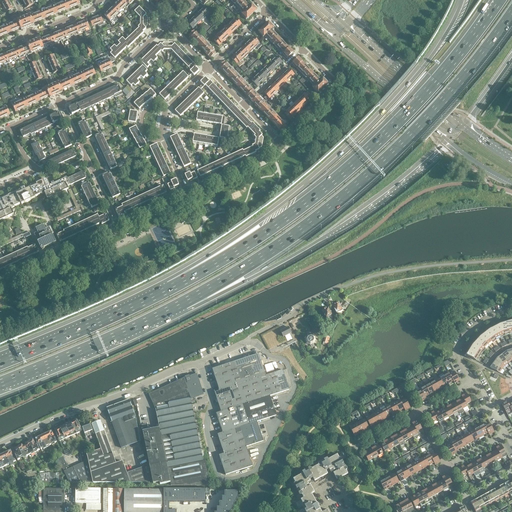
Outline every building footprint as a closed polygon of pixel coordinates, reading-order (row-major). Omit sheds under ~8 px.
[(33,5),(30,0),(29,0),(24,3),(26,8),(33,5)] [(68,9),(64,0),(63,0),(60,1),(61,2),(59,3),(62,11),(68,9)] [(74,6),(71,0),(64,0),(68,9),(74,6)] [(130,5),(124,0),(120,0),(118,2),(124,9),(126,7),(126,8),(130,5)] [(239,9),(245,3),(242,0),(239,0),(235,4),(239,9)] [(124,9),(118,2),(114,7),(121,14),(124,11),(123,10),(124,9)] [(13,9),(10,3),(4,7),(6,12),(13,9)] [(62,11),(59,3),(57,4),(57,3),(53,4),(56,14),(62,11)] [(243,14),(251,6),(249,4),(248,5),(248,6),(245,3),(239,9),(242,12),(241,12),(243,14)] [(56,14),(53,4),(49,6),(49,7),(47,8),(51,16),(56,14)] [(254,13),(256,11),(256,10),(257,9),(252,4),(251,6),(243,14),(241,15),(246,20),(247,19),(248,19),(249,17),(254,12),(254,13)] [(121,14),(114,7),(109,11),(115,17),(117,16),(117,17),(121,14)] [(138,15),(143,11),(139,7),(135,12),(138,15)] [(209,12),(204,7),(200,11),(205,17),(209,12)] [(51,16),(47,8),(45,9),(45,8),(41,9),(45,18),(51,16)] [(45,18),(41,9),(37,11),(37,12),(36,13),(39,21),(45,18)] [(115,17),(109,11),(104,16),(105,16),(106,16),(105,17),(106,17),(109,21),(111,23),(115,20),(114,19),(115,17)] [(148,17),(146,15),(147,14),(143,11),(138,15),(140,18),(136,18),(136,21),(140,21),(148,21),(148,17)] [(205,17),(200,11),(196,15),(201,21),(205,17)] [(39,21),(36,13),(34,13),(33,12),(29,14),(29,15),(29,14),(33,23),(39,21)] [(29,14),(29,15),(24,17),(18,19),(17,19),(21,28),(21,30),(29,27),(31,26),(34,25),(33,23),(29,14)] [(103,22),(102,20),(101,17),(101,16),(101,17),(100,16),(101,16),(100,15),(95,17),(98,24),(103,22)] [(201,21),(196,15),(192,19),(197,25),(201,21)] [(98,24),(95,17),(89,20),(90,20),(90,21),(90,22),(90,21),(92,27),(98,24)] [(21,28),(17,19),(18,19),(13,20),(14,21),(12,22),(15,30),(21,28)] [(197,25),(192,19),(187,23),(188,24),(192,28),(193,29),(197,25)] [(235,30),(242,24),(236,19),(234,20),(233,19),(229,24),(235,30)] [(89,27),(87,23),(88,22),(87,22),(87,21),(81,23),(84,31),(86,31),(86,32),(91,30),(90,27),(89,27)] [(145,28),(147,26),(148,21),(140,21),(140,25),(138,27),(139,28),(143,32),(146,28),(145,28)] [(15,30),(12,22),(10,23),(10,22),(6,24),(10,33),(15,30)] [(263,37),(264,36),(272,28),(274,27),(269,22),(268,23),(266,25),(262,29),(261,29),(260,31),(260,32),(258,33),(263,37)] [(84,31),(81,23),(75,26),(79,35),(83,33),(82,32),(84,31)] [(10,33),(6,24),(2,25),(2,26),(0,27),(4,35),(10,33)] [(235,30),(229,24),(224,28),(230,35),(235,30)] [(79,35),(75,26),(69,28),(72,36),(74,35),(75,36),(79,35)] [(72,36),(69,28),(63,30),(67,40),(71,38),(71,37),(72,36)] [(144,32),(143,32),(139,28),(135,32),(140,36),(144,32)] [(230,35),(224,28),(220,33),(226,39),(230,35)] [(269,40),(275,34),(273,31),(274,30),(273,29),(273,28),(272,28),(264,36),(266,38),(266,37),(269,40)] [(67,40),(63,30),(57,33),(61,41),(62,40),(63,41),(67,40)] [(195,42),(202,36),(197,31),(196,32),(194,30),(194,31),(189,35),(189,36),(195,42)] [(140,36),(135,32),(131,35),(136,40),(140,36)] [(61,41),(57,33),(51,35),(55,44),(59,43),(59,42),(61,41)] [(219,46),(226,39),(220,33),(215,37),(216,38),(214,40),(219,46)] [(273,45),(280,39),(275,34),(269,40),(273,45)] [(55,44),(51,35),(46,38),(49,46),(51,45),(51,46),(55,44)] [(136,40),(131,35),(127,39),(132,44),(136,40)] [(199,47),(206,41),(202,36),(195,42),(199,47)] [(257,44),(259,42),(254,37),(247,43),(253,50),(258,45),(257,44)] [(43,49),(40,40),(40,38),(34,40),(30,42),(27,43),(28,45),(32,53),(39,50),(43,49)] [(49,46),(46,38),(40,40),(43,49),(48,47),(47,46),(49,46)] [(132,44),(127,39),(126,41),(122,38),(120,40),(127,47),(128,48),(127,48),(128,48),(132,44)] [(278,49),(284,43),(280,39),(273,45),(278,49)] [(127,47),(120,40),(118,42),(120,44),(118,46),(123,51),(127,47)] [(204,51),(210,45),(206,41),(199,47),(204,51)] [(168,50),(168,42),(163,42),(162,44),(161,44),(158,47),(157,47),(161,51),(162,51),(164,50),(168,50)] [(178,47),(175,44),(174,44),(172,43),(168,42),(168,50),(172,50),(173,52),(178,47)] [(253,50),(247,43),(243,48),(249,54),(253,50)] [(282,54),(289,48),(284,43),(278,49),(282,54)] [(93,54),(91,49),(89,44),(83,47),(87,56),(93,54)] [(32,53),(28,45),(22,47),(26,55),(27,54),(28,55),(32,54),(32,53)] [(123,51),(118,46),(117,48),(115,45),(112,48),(119,55),(123,51)] [(216,53),(214,51),(215,50),(210,45),(204,51),(210,58),(211,58),(215,53),(216,53)] [(161,51),(157,47),(158,47),(157,46),(153,50),(157,54),(161,51)] [(26,55),(22,47),(16,49),(20,59),(24,57),(24,56),(26,55)] [(177,56),(182,51),(178,47),(173,52),(177,56)] [(119,55),(112,48),(110,50),(112,52),(110,54),(115,59),(119,55)] [(249,54),(243,48),(238,52),(244,59),(249,54)] [(287,58),(293,53),(294,53),(289,48),(282,54),(287,59),(288,58),(287,58)] [(20,59),(16,49),(11,52),(14,60),(16,59),(16,60),(20,59)] [(157,54),(153,50),(149,53),(153,58),(157,54)] [(181,60),(186,55),(182,51),(177,56),(181,60)] [(14,60),(11,52),(5,54),(9,63),(13,62),(12,61),(14,60)] [(244,59),(238,52),(231,59),(237,64),(239,62),(240,63),(244,59)] [(153,58),(149,53),(145,57),(149,62),(153,58)] [(9,63),(5,54),(0,56),(0,59),(2,65),(4,64),(5,65),(9,63)] [(56,60),(54,55),(47,57),(49,63),(56,60)] [(185,64),(189,59),(186,55),(181,60),(185,64)] [(282,62),(277,56),(272,60),(278,66),(282,62)] [(149,62),(145,57),(140,61),(145,66),(149,62)] [(112,65),(110,60),(109,58),(105,60),(105,61),(103,62),(107,69),(113,67),(113,66),(112,65)] [(297,69),(303,63),(299,58),(298,58),(293,64),(292,64),(297,69)] [(189,68),(193,63),(189,59),(185,64),(189,68)] [(58,65),(56,60),(49,63),(51,68),(58,65)] [(278,66),(272,60),(268,64),(274,70),(278,66)] [(107,69),(103,62),(102,62),(101,61),(97,63),(98,66),(100,70),(100,71),(101,72),(107,69)] [(38,67),(36,62),(35,62),(29,65),(31,70),(38,67)] [(225,74),(232,67),(227,63),(226,64),(224,62),(219,67),(225,74)] [(199,71),(198,70),(198,69),(193,63),(189,68),(191,71),(190,72),(187,75),(189,77),(192,74),(194,76),(199,71)] [(301,74),(308,67),(303,63),(297,69),(301,74)] [(274,70),(268,64),(264,68),(269,74),(274,70)] [(60,71),(58,65),(51,68),(54,74),(54,73),(60,71)] [(95,73),(93,68),(92,66),(88,68),(88,69),(86,69),(90,77),(96,75),(96,74),(95,73)] [(147,71),(143,66),(139,70),(143,75),(147,71)] [(40,73),(38,67),(31,70),(33,76),(40,73)] [(230,78),(236,72),(232,67),(225,74),(230,78)] [(306,78),(312,72),(308,67),(301,74),(306,78)] [(269,74),(264,68),(260,72),(265,78),(269,74)] [(90,77),(86,69),(85,70),(84,69),(80,71),(84,80),(90,77)] [(294,74),(289,69),(285,73),(290,78),(294,74)] [(143,75),(139,70),(135,74),(139,78),(143,75)] [(84,80),(80,71),(76,73),(77,74),(75,75),(79,83),(84,80)] [(188,77),(183,72),(179,76),(184,81),(188,77)] [(234,83),(240,77),(236,72),(230,78),(234,83)] [(265,78),(260,72),(256,76),(261,82),(265,78)] [(310,83),(316,77),(312,72),(306,78),(310,83)] [(42,78),(40,73),(33,76),(35,81),(42,78)] [(290,78),(285,73),(281,77),(286,82),(290,78)] [(79,83),(75,75),(73,75),(73,74),(69,76),(73,85),(79,83)] [(139,78),(135,74),(131,77),(135,82),(139,78)] [(73,85),(69,76),(65,78),(65,79),(63,80),(67,88),(73,85)] [(184,81),(179,76),(175,79),(180,85),(184,81)] [(261,82),(256,76),(252,80),(257,86),(261,82)] [(135,82),(131,77),(126,81),(131,86),(135,82)] [(238,87),(245,81),(240,77),(234,83),(238,87)] [(286,82),(281,77),(276,81),(282,86),(286,82)] [(314,88),(322,80),(321,78),(320,79),(319,79),(316,77),(310,83),(313,86),(312,86),(314,88)] [(213,84),(210,81),(208,78),(207,79),(205,78),(200,83),(202,84),(199,87),(201,89),(204,86),(205,85),(208,88),(213,84)] [(325,86),(327,85),(327,84),(328,83),(324,78),(322,80),(314,88),(313,89),(317,94),(318,92),(319,93),(321,91),(320,90),(325,86)] [(180,85),(175,79),(171,83),(177,89),(180,85)] [(67,88),(63,80),(62,81),(61,80),(57,82),(58,82),(61,91),(62,90),(67,88)] [(243,92),(249,86),(248,84),(245,81),(238,87),(243,92)] [(282,86),(276,81),(272,85),(278,90),(282,86)] [(61,91),(58,82),(57,82),(53,84),(46,87),(50,96),(49,96),(50,98),(57,95),(59,94),(63,92),(62,90),(61,91)] [(177,89),(171,83),(167,87),(173,92),(177,89)] [(212,92),(217,88),(213,84),(208,88),(212,92)] [(122,92),(118,85),(111,88),(114,95),(122,92)] [(278,90),(272,85),(268,89),(273,94),(278,90)] [(264,101),(259,96),(257,93),(254,91),(249,86),(243,92),(250,99),(257,107),(264,101)] [(50,96),(46,87),(42,89),(42,90),(41,91),(44,99),(49,96),(50,96)] [(173,92),(167,87),(163,91),(169,96),(173,92)] [(115,96),(114,95),(111,88),(105,91),(109,99),(115,96)] [(204,94),(199,88),(195,92),(200,97),(204,94)] [(216,96),(221,92),(217,88),(212,92),(216,96)] [(156,95),(151,89),(147,93),(152,99),(154,96),(155,97),(156,95)] [(273,94),(268,89),(264,93),(269,98),(273,94)] [(44,99),(41,91),(39,91),(38,90),(34,92),(39,101),(44,99)] [(109,99),(105,91),(100,94),(103,101),(109,99)] [(169,96),(163,91),(159,95),(165,100),(169,96)] [(39,101),(34,92),(30,94),(31,95),(29,96),(33,104),(39,101)] [(200,97),(195,92),(191,96),(196,101),(200,97)] [(220,100),(225,96),(221,92),(216,96),(220,100)] [(306,104),(313,98),(312,97),(312,98),(307,92),(305,94),(300,98),(306,104)] [(152,99),(147,93),(143,97),(148,102),(150,100),(152,99)] [(103,101),(100,94),(94,96),(98,104),(103,101)] [(33,104),(29,96),(27,97),(27,96),(23,98),(27,107),(33,104)] [(98,104),(94,96),(88,99),(92,107),(98,104)] [(148,102),(143,97),(142,96),(138,100),(144,106),(146,103),(146,104),(148,102)] [(196,101),(191,96),(187,99),(192,105),(196,101)] [(224,104),(228,100),(225,96),(220,100),(224,104)] [(27,107),(23,98),(19,99),(19,100),(18,101),(21,109),(27,107)] [(306,104),(300,98),(295,102),(301,109),(306,104)] [(92,107),(88,99),(83,102),(86,109),(92,107)] [(192,105),(187,99),(183,103),(188,109),(192,105)] [(144,106),(138,100),(134,104),(139,109),(142,107),(144,106)] [(227,108),(232,104),(228,100),(224,104),(227,108)] [(21,109),(18,101),(16,102),(15,101),(11,103),(12,106),(15,110),(15,112),(21,109)] [(262,112),(268,105),(264,101),(257,107),(262,112)] [(86,109),(83,102),(77,104),(80,111),(81,112),(86,109)] [(301,109),(295,102),(291,107),(297,113),(301,109)] [(188,109),(183,103),(179,107),(184,112),(188,109)] [(80,111),(77,104),(67,109),(70,116),(80,111)] [(231,112),(236,108),(232,104),(227,108),(231,112)] [(9,113),(7,108),(6,105),(2,107),(2,108),(1,109),(4,117),(10,114),(9,113)] [(266,116),(273,110),(268,105),(262,112),(266,116)] [(184,112),(179,107),(175,111),(180,116),(184,112)] [(290,119),(297,113),(291,107),(286,111),(287,112),(285,114),(290,120),(291,119),(290,119)] [(235,116),(240,112),(236,108),(231,112),(235,116)] [(271,121),(277,115),(273,110),(266,116),(271,121)] [(64,119),(60,112),(50,117),(53,124),(64,119)] [(239,120),(244,116),(240,112),(235,116),(239,120)] [(275,125),(281,119),(277,115),(271,121),(275,125)] [(243,124),(248,120),(244,116),(239,120),(243,124)] [(54,124),(53,124),(50,117),(45,119),(48,127),(54,124)] [(48,127),(45,119),(39,122),(43,130),(48,127)] [(287,127),(285,125),(286,124),(281,119),(275,125),(281,132),(282,132),(287,127)] [(88,128),(85,120),(78,124),(81,131),(88,128)] [(247,127),(251,124),(251,123),(248,120),(243,124),(247,128),(248,127),(247,127)] [(43,130),(39,122),(33,124),(37,132),(43,130)] [(251,131),(256,127),(252,122),(252,123),(251,123),(251,124),(247,127),(248,127),(251,131)] [(37,132),(33,124),(28,127),(31,134),(31,135),(37,132)] [(139,131),(138,129),(136,126),(129,130),(132,135),(132,134),(139,131)] [(31,134),(28,127),(20,131),(23,138),(31,134)] [(259,132),(260,131),(256,127),(251,131),(255,135),(259,132)] [(92,136),(88,128),(81,131),(85,139),(92,136)] [(68,138),(65,130),(58,133),(61,141),(68,138)] [(142,136),(141,134),(139,131),(132,134),(134,139),(135,139),(142,136)] [(264,138),(262,136),(262,135),(259,132),(255,135),(254,136),(256,138),(255,141),(263,142),(264,138)] [(104,139),(102,133),(95,136),(97,142),(104,139)] [(180,139),(177,134),(170,137),(173,143),(180,139)] [(144,140),(144,139),(143,139),(142,136),(135,139),(137,144),(138,144),(144,140)] [(72,145),(68,138),(61,141),(65,148),(72,145)] [(107,144),(104,139),(97,142),(100,148),(107,144)] [(182,144),(180,139),(173,143),(175,147),(182,144)] [(147,145),(146,143),(144,140),(138,144),(140,149),(147,145)] [(262,147),(263,142),(255,141),(255,144),(252,145),(253,146),(256,151),(260,149),(259,148),(262,147)] [(40,148),(38,142),(31,145),(34,151),(40,148)] [(109,150),(107,144),(100,148),(103,153),(109,150)] [(159,149),(157,144),(150,147),(152,152),(159,149)] [(184,149),(182,144),(175,147),(177,152),(184,149)] [(253,146),(248,149),(251,155),(256,152),(256,151),(253,146)] [(42,153),(40,148),(34,151),(36,156),(37,155),(42,153)] [(161,154),(159,149),(152,152),(154,157),(161,154)] [(184,149),(177,152),(179,157),(186,154),(184,149)] [(248,149),(243,151),(245,156),(246,157),(245,157),(246,157),(251,155),(248,149)] [(76,156),(73,150),(68,152),(71,159),(76,156)] [(112,156),(109,150),(103,153),(105,159),(112,156)] [(71,159),(68,152),(63,155),(66,161),(71,159)] [(45,159),(42,153),(37,155),(40,161),(45,159)] [(164,159),(161,154),(154,157),(157,162),(164,159)] [(189,159),(186,154),(179,157),(182,162),(189,159)] [(66,161),(63,155),(57,157),(60,164),(66,161)] [(115,161),(112,156),(105,159),(108,164),(115,161)] [(60,164),(57,157),(52,160),(55,165),(55,166),(60,164)] [(166,164),(164,159),(157,162),(159,167),(166,164)] [(191,164),(189,159),(182,162),(184,167),(191,164)] [(55,165),(52,160),(46,162),(49,168),(55,165)] [(117,167),(115,161),(108,164),(110,170),(117,167)] [(168,168),(166,164),(159,167),(161,172),(168,168)] [(171,174),(168,168),(161,172),(164,177),(171,174)] [(197,178),(195,172),(191,174),(190,173),(189,173),(188,169),(185,170),(187,174),(185,175),(188,181),(190,180),(190,182),(197,178)] [(86,178),(83,172),(78,174),(81,180),(86,178)] [(112,178),(110,172),(102,176),(105,181),(112,178)] [(179,185),(176,179),(174,180),(172,176),(170,177),(171,181),(171,183),(167,185),(170,191),(178,187),(177,186),(179,185)] [(69,189),(67,187),(70,185),(67,179),(67,178),(66,178),(65,178),(65,179),(50,186),(48,181),(47,180),(46,180),(45,180),(44,180),(44,181),(43,180),(36,184),(41,194),(41,195),(45,193),(47,199),(69,189)] [(115,183),(112,178),(105,181),(107,187),(115,183)] [(91,187),(89,182),(81,185),(84,191),(91,187)] [(118,189),(115,183),(107,187),(110,192),(118,189)] [(35,197),(41,194),(36,184),(24,190),(24,189),(22,191),(21,191),(10,196),(9,196),(14,207),(21,204),(22,205),(25,203),(32,200),(35,198),(35,197)] [(167,193),(163,186),(156,189),(159,196),(167,193)] [(94,193),(91,187),(84,191),(86,197),(94,193)] [(58,221),(81,211),(71,189),(68,190),(76,209),(56,218),(58,221)] [(120,195),(118,189),(110,192),(113,198),(120,195)] [(159,196),(156,189),(150,192),(153,199),(159,196)] [(153,199),(150,192),(145,194),(148,201),(153,199)] [(96,199),(94,193),(86,197),(89,202),(96,199)] [(148,201),(145,194),(139,197),(142,204),(148,201)] [(14,215),(11,209),(13,208),(15,207),(14,207),(9,196),(2,200),(1,201),(0,202),(0,201),(0,203),(2,208),(0,208),(0,221),(14,215)] [(142,204),(139,197),(133,200),(137,206),(142,204)] [(99,204),(96,199),(89,202),(91,208),(99,204)] [(137,206),(133,200),(128,202),(131,209),(137,206)] [(131,209),(128,202),(122,205),(123,207),(125,212),(126,212),(131,209)] [(126,213),(126,212),(125,212),(123,207),(115,210),(118,217),(126,213)] [(110,221),(107,214),(99,218),(101,223),(102,225),(110,221)] [(101,223),(99,218),(98,215),(92,218),(96,225),(101,223)] [(96,225),(92,218),(86,220),(90,228),(96,225)] [(90,228),(86,220),(81,223),(84,231),(90,228)] [(84,231),(81,223),(75,225),(79,233),(84,231)] [(57,243),(53,235),(49,227),(45,228),(43,224),(36,228),(38,232),(34,234),(38,242),(42,250),(45,249),(45,248),(53,244),(54,245),(57,243)] [(79,233),(75,225),(70,228),(73,236),(79,233)] [(73,236),(70,228),(64,231),(64,232),(68,238),(73,236)] [(64,232),(57,235),(60,242),(68,238),(64,232)] [(2,243),(0,238),(0,245),(1,247),(24,237),(23,235),(22,234),(2,243)] [(39,252),(35,245),(28,249),(31,255),(39,252)] [(31,255),(28,249),(27,248),(22,250),(25,258),(31,255)] [(25,258),(22,250),(16,253),(20,261),(25,258)] [(20,261),(16,253),(11,255),(14,263),(20,261)] [(14,263),(11,255),(5,258),(8,266),(14,263)] [(8,266),(5,258),(0,260),(0,262),(3,268),(8,266)] [(333,306),(334,308),(337,313),(342,310),(338,302),(334,304),(334,305),(333,306)] [(328,308),(327,308),(326,309),(326,308),(322,310),(327,319),(332,316),(328,308)] [(511,319),(511,320),(505,322),(499,323),(494,326),(488,329),(483,332),(479,336),(475,340),(471,345),(467,350),(464,355),(463,357),(464,358),(465,357),(465,356),(469,351),(472,346),(476,342),(480,337),(484,334),(489,330),(494,327),(500,325),(505,323),(511,321),(511,319)] [(505,323),(500,325),(504,335),(508,333),(505,323)] [(500,325),(494,327),(499,337),(504,335),(500,325)] [(283,337),(285,336),(291,333),(288,327),(282,330),(280,331),(283,337)] [(494,327),(489,330),(495,339),(499,337),(494,327)] [(489,330),(484,334),(491,342),(495,339),(489,330)] [(306,343),(306,344),(308,344),(309,345),(310,345),(311,347),(314,346),(313,344),(314,344),(314,343),(315,341),(316,340),(315,340),(315,337),(314,336),(311,335),(311,334),(310,335),(308,336),(308,335),(307,336),(305,339),(305,340),(306,343)] [(484,334),(480,337),(487,345),(491,342),(484,334)] [(480,337),(476,342),(484,349),(487,345),(480,337)] [(476,342),(472,346),(481,352),(484,349),(476,342)] [(472,346),(469,351),(478,356),(481,352),(472,346)] [(478,356),(469,351),(465,356),(475,361),(475,360),(478,356)] [(506,351),(501,355),(507,363),(511,361),(506,351)] [(246,358),(234,362),(243,389),(248,404),(270,397),(289,390),(283,370),(273,373),(266,376),(264,369),(259,354),(246,358)] [(501,355),(496,358),(504,366),(507,363),(501,355)] [(496,358),(493,363),(501,370),(504,366),(496,358)] [(217,383),(219,391),(222,390),(224,395),(243,389),(234,362),(226,365),(212,369),(217,383)] [(489,368),(499,373),(501,370),(493,363),(489,368)] [(449,384),(453,382),(453,381),(450,375),(448,371),(443,374),(444,376),(449,384)] [(454,383),(455,383),(460,380),(455,372),(450,375),(453,381),(453,382),(454,383)] [(190,399),(204,395),(197,373),(190,376),(189,375),(187,376),(186,376),(185,377),(184,378),(190,399)] [(439,378),(444,387),(449,384),(444,376),(439,378)] [(197,433),(190,399),(184,378),(149,394),(150,397),(153,403),(156,411),(160,428),(151,430),(143,431),(153,484),(160,482),(160,485),(170,482),(171,485),(210,485),(210,484),(200,432),(197,433)] [(434,381),(439,389),(444,387),(439,378),(434,381)] [(430,384),(434,392),(439,389),(434,381),(430,384)] [(419,387),(421,391),(422,391),(425,397),(426,397),(430,395),(425,386),(424,384),(419,387)] [(425,386),(430,395),(434,392),(430,384),(425,386)] [(220,409),(221,413),(222,413),(243,405),(248,404),(243,389),(224,395),(222,390),(219,391),(215,393),(220,408),(220,409)] [(417,394),(421,402),(427,399),(426,397),(425,397),(422,391),(421,391),(417,394)] [(461,396),(463,398),(466,404),(467,404),(471,401),(467,393),(461,396)] [(267,412),(269,419),(277,416),(274,407),(271,399),(270,397),(248,404),(243,405),(248,418),(267,412)] [(400,411),(404,409),(405,408),(401,402),(400,400),(399,398),(394,401),(395,402),(395,403),(400,411)] [(458,400),(463,409),(468,406),(467,404),(466,404),(463,398),(458,400)] [(136,416),(135,414),(130,400),(107,408),(115,429),(114,429),(122,448),(140,441),(136,416)] [(405,408),(404,409),(405,411),(410,408),(406,400),(401,402),(405,408)] [(453,403),(458,412),(460,414),(464,411),(463,409),(458,400),(453,403)] [(511,411),(506,401),(502,404),(502,405),(506,412),(511,410),(511,411)] [(390,405),(395,414),(400,411),(395,403),(390,405)] [(449,406),(454,414),(453,414),(455,417),(460,415),(458,412),(453,403),(449,406)] [(222,413),(221,413),(217,414),(219,422),(222,430),(223,434),(240,428),(250,425),(248,418),(243,405),(222,413)] [(385,408),(390,416),(395,414),(390,405),(385,408)] [(380,408),(381,411),(385,419),(390,416),(385,408),(384,406),(380,408)] [(444,408),(449,417),(453,414),(454,414),(449,406),(444,408)] [(439,411),(444,420),(449,417),(444,408),(439,411)] [(381,411),(376,413),(381,422),(385,419),(381,411)] [(433,423),(438,420),(435,414),(435,413),(434,411),(429,415),(433,423)] [(438,420),(440,422),(439,422),(440,424),(445,422),(444,420),(439,411),(435,413),(435,414),(438,420)] [(257,423),(269,419),(267,412),(248,418),(250,425),(240,428),(246,448),(263,442),(258,425),(257,423)] [(376,413),(371,416),(376,424),(381,422),(376,413)] [(376,424),(371,416),(366,418),(371,427),(376,424)] [(71,423),(76,434),(82,431),(77,420),(71,423)] [(359,422),(364,431),(369,428),(365,420),(359,422)] [(412,423),(413,425),(417,431),(419,434),(423,432),(422,429),(417,420),(412,423)] [(89,470),(92,483),(130,483),(122,461),(116,463),(100,421),(92,424),(92,426),(95,434),(101,450),(87,455),(89,470)] [(355,425),(359,434),(364,431),(359,422),(355,425)] [(71,436),(76,434),(71,423),(65,425),(71,436)] [(489,435),(490,435),(494,432),(490,424),(485,426),(485,427),(488,433),(489,435)] [(71,436),(65,425),(60,428),(65,439),(71,436)] [(86,437),(95,434),(92,426),(91,427),(90,425),(87,426),(82,428),(86,437)] [(350,428),(354,436),(359,434),(355,425),(350,428)] [(413,425),(409,428),(413,436),(414,438),(419,435),(419,434),(417,431),(413,425)] [(484,435),(488,433),(485,427),(485,426),(484,425),(479,427),(484,435)] [(474,430),(479,438),(484,435),(479,427),(474,430)] [(59,442),(65,439),(60,428),(54,431),(59,442)] [(240,428),(223,434),(218,435),(222,446),(224,451),(225,455),(220,456),(222,464),(226,476),(253,467),(247,450),(246,448),(240,428)] [(409,428),(404,430),(409,439),(413,436),(409,428)] [(404,430),(400,433),(404,441),(409,439),(404,430)] [(470,433),(474,441),(479,438),(474,430),(470,433)] [(47,434),(52,445),(56,442),(56,439),(52,431),(47,434)] [(400,433),(395,436),(399,444),(401,446),(406,444),(404,441),(400,433)] [(465,435),(469,443),(474,441),(470,433),(465,435)] [(41,436),(46,447),(52,445),(47,434),(41,436)] [(454,438),(455,440),(460,449),(465,446),(460,438),(459,435),(454,438)] [(460,438),(465,446),(469,443),(465,435),(460,438)] [(47,448),(46,447),(41,436),(36,439),(41,450),(43,449),(43,450),(47,448)] [(395,436),(390,438),(395,446),(399,444),(395,436)] [(390,438),(385,441),(390,449),(395,446),(390,438)] [(33,440),(29,442),(34,453),(40,450),(36,441),(34,442),(33,440)] [(452,445),(456,451),(460,449),(455,440),(451,443),(452,445)] [(390,449),(385,441),(380,444),(385,452),(390,449)] [(26,446),(25,446),(29,455),(34,453),(29,442),(26,444),(26,446)] [(456,451),(452,445),(451,443),(450,442),(445,445),(451,456),(457,453),(456,451)] [(29,455),(25,446),(23,447),(22,445),(18,447),(23,458),(29,455)] [(378,445),(373,448),(378,456),(383,453),(378,445)] [(501,456),(506,453),(501,445),(496,448),(497,450),(501,456)] [(23,458),(18,447),(15,449),(15,451),(14,452),(18,461),(23,458)] [(373,448),(368,450),(373,459),(378,456),(373,448)] [(61,452),(56,454),(58,459),(69,482),(92,483),(89,470),(87,455),(85,449),(80,452),(82,463),(69,469),(61,452)] [(368,450),(363,453),(368,461),(373,459),(368,450)] [(502,458),(501,456),(497,450),(493,452),(497,461),(502,458)] [(5,453),(10,464),(11,466),(15,465),(14,463),(16,462),(11,451),(5,453)] [(424,455),(425,457),(429,465),(434,463),(431,456),(429,452),(424,455)] [(488,455),(493,463),(497,461),(493,452),(488,455)] [(5,453),(0,455),(0,456),(5,467),(10,464),(5,453)] [(328,511),(328,510),(323,511),(321,511),(318,506),(319,506),(318,504),(317,503),(312,494),(315,492),(311,485),(308,487),(307,485),(309,484),(309,485),(310,484),(311,484),(311,483),(314,481),(315,482),(316,483),(318,481),(320,482),(325,479),(326,477),(329,475),(328,474),(331,472),(332,472),(333,471),(334,470),(335,470),(336,471),(333,473),(336,477),(337,480),(347,474),(348,474),(344,467),(346,467),(342,460),(341,461),(337,454),(335,456),(328,459),(327,458),(321,462),(320,462),(319,463),(318,464),(318,465),(312,469),(311,468),(310,468),(308,468),(308,469),(301,472),(302,474),(296,477),(293,479),(297,485),(295,486),(299,493),(300,492),(303,498),(301,499),(304,506),(303,506),(305,511),(328,511)] [(434,463),(435,465),(440,462),(436,454),(431,456),(434,463)] [(483,458),(488,466),(493,463),(488,455),(483,458)] [(414,460),(415,462),(420,470),(425,468),(420,460),(419,457),(414,460)] [(425,457),(420,460),(425,468),(429,465),(425,457)] [(479,460),(483,468),(488,466),(483,458),(479,460)] [(474,463),(478,471),(480,473),(484,471),(483,468),(479,460),(474,463)] [(415,462),(411,465),(415,473),(420,470),(415,462)] [(469,466),(474,474),(475,476),(480,474),(480,473),(478,471),(474,463),(469,466)] [(411,465),(406,467),(410,476),(415,473),(411,465)] [(463,477),(468,474),(465,468),(463,465),(458,468),(463,477)] [(468,474),(469,476),(474,474),(469,466),(465,468),(468,474)] [(131,483),(149,483),(144,467),(128,473),(131,483)] [(406,467),(401,470),(406,478),(410,476),(406,467)] [(406,478),(401,470),(396,473),(401,481),(406,478)] [(43,471),(39,472),(40,477),(41,484),(57,483),(57,484),(63,483),(61,472),(55,473),(54,473),(54,472),(43,473),(43,471)] [(389,477),(394,485),(399,482),(394,474),(389,477)] [(442,478),(443,480),(447,486),(448,488),(453,485),(452,483),(447,475),(442,478)] [(384,479),(389,488),(394,485),(389,477),(384,479)] [(379,482),(384,490),(389,488),(384,479),(379,482)] [(439,482),(443,490),(448,488),(447,486),(443,480),(439,482)] [(434,485),(439,493),(443,490),(439,482),(434,485)] [(504,484),(499,487),(505,496),(509,494),(504,484)] [(429,487),(434,496),(439,493),(434,485),(429,487)] [(425,490),(429,498),(434,496),(429,487),(425,490)] [(499,487),(494,489),(500,499),(505,496),(499,487)] [(75,503),(101,504),(101,489),(76,488),(75,503)] [(64,511),(65,489),(44,489),(43,511),(64,511)] [(122,511),(122,489),(103,489),(103,511),(122,511)] [(124,511),(162,511),(162,489),(124,489),(124,511)] [(206,502),(206,495),(209,495),(209,489),(163,489),(163,511),(176,511),(176,510),(169,510),(169,502),(206,502)] [(494,489),(490,492),(495,502),(500,499),(494,489)] [(420,493),(424,501),(426,503),(431,501),(429,498),(425,490),(420,493)] [(230,511),(238,496),(238,491),(224,491),(224,496),(222,496),(222,501),(219,501),(219,507),(217,507),(217,511),(214,511),(230,511)] [(490,492),(485,495),(490,504),(495,502),(490,492)] [(415,495),(420,504),(421,506),(426,503),(424,501),(420,493),(415,495)] [(410,498),(415,506),(420,504),(415,495),(410,498)] [(485,495),(480,497),(485,507),(490,504),(485,495)] [(480,497),(475,500),(481,509),(485,507),(480,497)] [(408,499),(403,502),(408,510),(408,511),(412,511),(415,511),(408,499)] [(470,503),(475,511),(480,511),(482,511),(481,509),(475,500),(470,503)] [(403,502),(398,504),(402,511),(408,511),(408,510),(403,502)]
